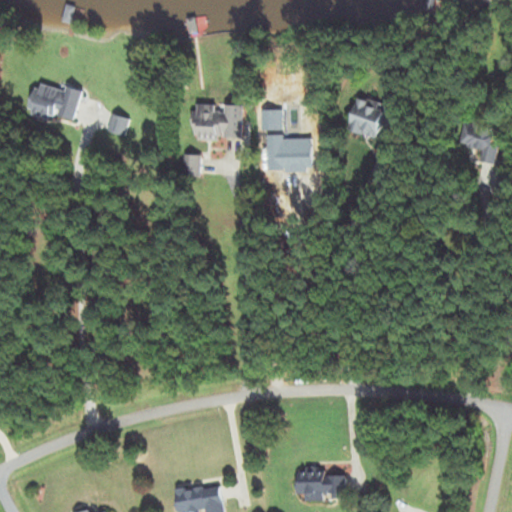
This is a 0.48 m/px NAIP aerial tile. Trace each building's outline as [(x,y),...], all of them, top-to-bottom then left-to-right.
[(32,110),(75,123),(84,90),(68,86),(67,90),(40,82),(32,110)] [(380,137),(387,103),(359,97),(351,131),(380,137)] [(245,106),(218,105),(218,104),(198,103),(196,137),(243,139),(245,106)] [(130,118),(114,114),(109,131),(125,135),(130,118)] [(485,149),(483,160),(497,163),(500,147),(494,146),(498,126),(468,121),(463,145),(485,149)] [(203,154),(186,154),(186,175),(203,175),(203,154)] [(510,195),(511,185),(511,176),(502,174),(498,193),(510,195)] [(299,494),(307,494),(307,501),(347,501),(347,476),(326,476),(326,468),(299,468),(299,494)] [(179,511),(187,511),(207,510),(207,511),(225,511),(222,486),(178,490),(179,511)]
